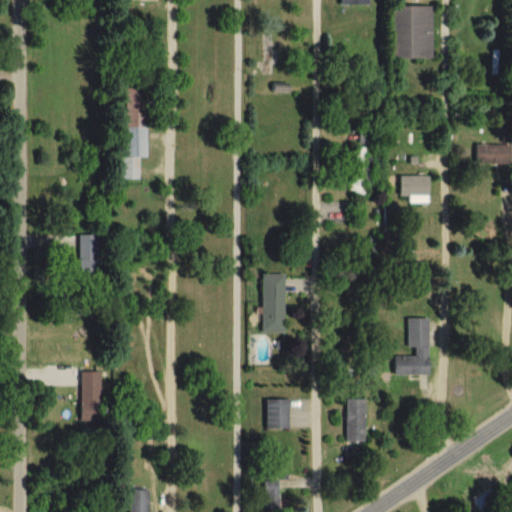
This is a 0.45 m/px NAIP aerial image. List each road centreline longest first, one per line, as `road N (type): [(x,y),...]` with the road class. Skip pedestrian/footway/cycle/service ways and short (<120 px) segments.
road 1 (residential): [(317,511),(313,0)]
road 2 (residential): [(20,511),(18,0)]
road 3 (residential): [(438,463),(441,0)]
road 4 (tertiary): [(511,414),(367,511)]
